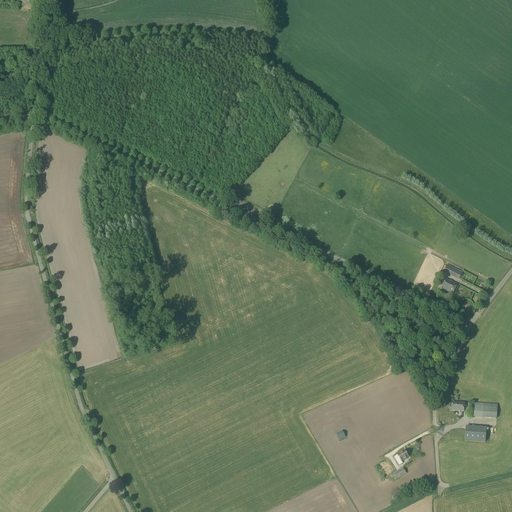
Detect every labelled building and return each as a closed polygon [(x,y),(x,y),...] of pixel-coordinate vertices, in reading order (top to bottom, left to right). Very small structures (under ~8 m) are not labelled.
[(459,280),(463,272),(447,265),(443,273),(459,280)] [(452,294),(457,285),(446,279),(441,288),(452,294)] [(462,379),(455,376),(452,386),(459,388),(462,379)] [(463,411),(463,403),(451,402),(451,410),(463,411)] [(496,420),(497,406),(474,404),(473,418),(496,420)] [(485,428),(465,427),(464,441),(484,442),(485,428)] [(339,441),(345,438),(342,431),(336,434),(339,441)] [(350,431),(346,433),(350,441),(355,439),(350,431)] [(399,466),(402,464),(401,462),(408,457),(404,451),(394,458),(399,466)] [(396,480),(406,474),(402,468),(392,474),(396,480)]
